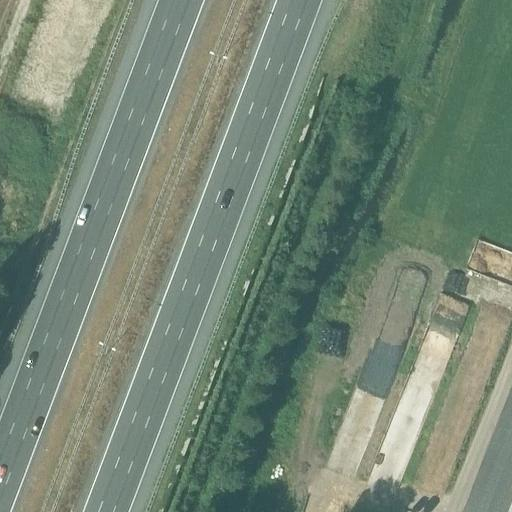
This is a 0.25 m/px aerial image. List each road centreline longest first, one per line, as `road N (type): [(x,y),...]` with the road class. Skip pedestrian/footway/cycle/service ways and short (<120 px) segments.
road 1 (motorway): [(105,511),(299,0)]
road 2 (motorway): [(181,0),(0,481)]
